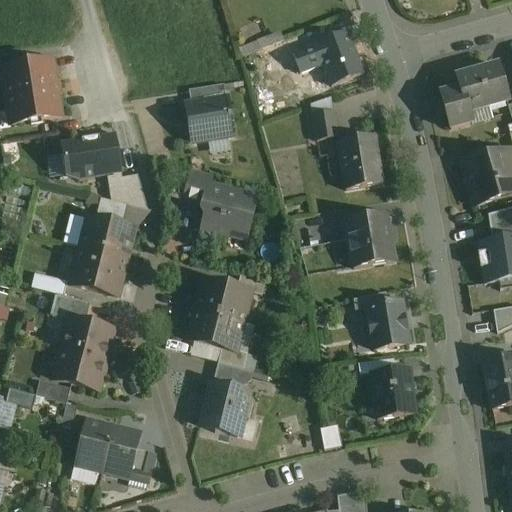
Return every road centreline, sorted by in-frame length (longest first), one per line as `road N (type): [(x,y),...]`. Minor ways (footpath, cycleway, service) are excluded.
road 1 (residential): [(388,59),(436,258),(465,454)]
road 2 (residential): [(465,454),(308,479),(204,508)]
road 3 (residential): [(193,509),(146,326),(159,283)]
road 4 (residential): [(511,24),(388,59)]
